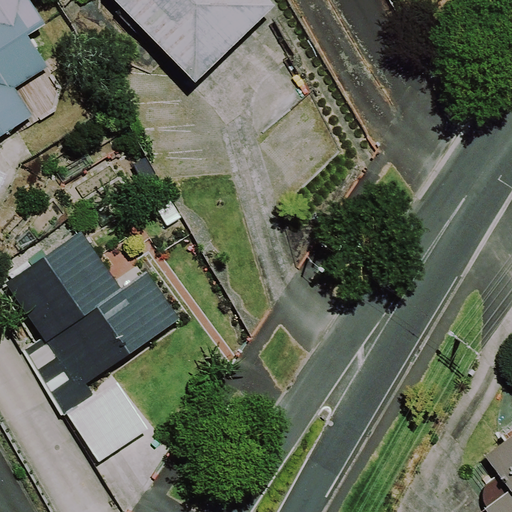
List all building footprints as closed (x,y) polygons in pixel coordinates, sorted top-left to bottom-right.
[(47,24),(31,0),(0,0),(0,136),(33,115),(15,86),(48,65),(29,36),(47,24)] [(114,0),(195,82),(274,4),(270,0),(114,0)] [(121,288),(82,232),(7,283),(43,337),(22,351),(64,412),(93,392),(86,382),(179,319),(146,271),(121,288)] [(117,382),(67,415),(98,462),(148,429),(117,382)] [(480,511),(511,511),(511,434),(484,455),(510,490),(480,511)]
